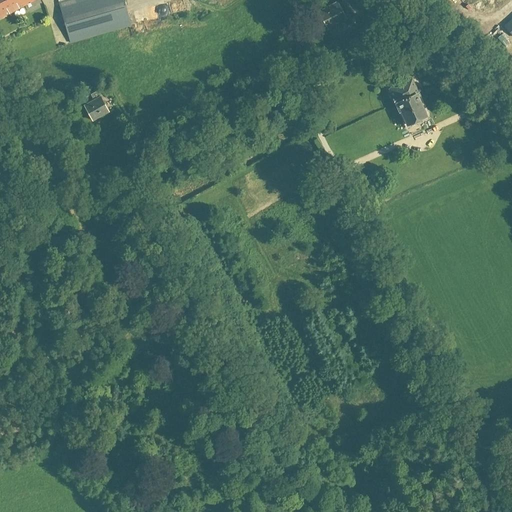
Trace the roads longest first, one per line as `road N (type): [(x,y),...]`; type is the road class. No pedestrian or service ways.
road 1 (track): [(106,190),(128,187),(285,103),(407,36),(424,16)]
road 2 (track): [(39,154),(36,336),(29,363),(0,397)]
road 3 (track): [(0,87),(48,165),(106,190)]
